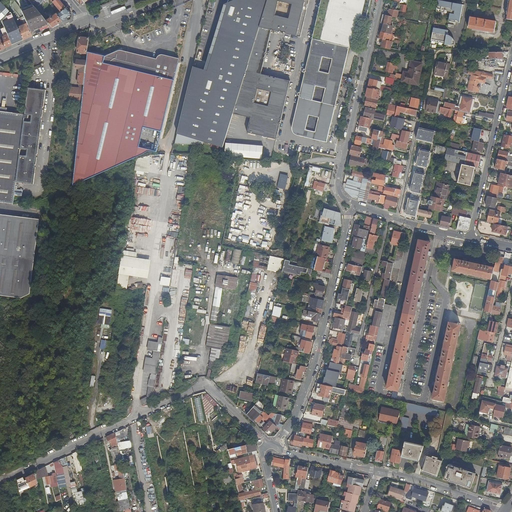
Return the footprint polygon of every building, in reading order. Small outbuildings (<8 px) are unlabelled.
[(11,13),(17,27),(26,23),(21,10),(20,9),(19,6),(13,0),(5,0),(2,4),(11,13)] [(29,0),(32,4),(33,5),(45,20),(48,24),(51,28),(51,27),(58,23),(71,14),(59,0),(29,0)] [(118,0),(116,0),(100,4),(101,8),(119,3),(118,0)] [(205,80),(191,76),(175,144),(199,145),(239,0),(229,0),(229,1),(228,5),(210,63),(205,80)] [(234,113),(266,6),(261,4),(247,0),(246,0),(239,0),(199,145),(204,145),(204,142),(223,147),(233,113),(234,113)] [(267,0),(266,6),(234,113),(251,117),(247,132),(277,139),(291,80),(261,73),(272,29),(301,36),(309,0),(267,0)] [(322,0),(313,39),(350,47),(354,48),(364,0),(322,0)] [(462,5),(438,0),(436,11),(449,13),(448,21),(459,23),(460,16),(460,15),(459,15),(459,14),(460,14),(462,5)] [(4,28),(11,45),(22,40),(17,27),(11,13),(2,4),(1,3),(0,2),(0,19),(1,21),(4,28)] [(48,24),(45,20),(33,5),(21,10),(26,23),(30,32),(33,30),(48,24)] [(397,18),(398,11),(389,9),(388,15),(392,16),(397,18)] [(391,22),(392,16),(388,15),(382,14),(380,23),(383,23),(387,24),(392,26),(393,26),(394,23),(391,22)] [(468,28),(494,32),(496,21),(470,17),(468,28)] [(17,27),(22,40),(32,36),(30,32),(26,23),(17,27)] [(382,29),(382,32),(388,33),(392,34),(392,31),(391,31),(392,26),(387,24),(383,23),(382,28),(382,29)] [(433,27),(430,42),(438,42),(444,42),(444,43),(445,45),(455,45),(455,43),(455,42),(455,40),(454,38),(452,37),(450,35),(448,35),(447,35),(448,30),(433,27)] [(4,36),(0,37),(0,41),(3,48),(11,45),(4,28),(1,29),(4,36)] [(381,32),(379,39),(383,39),(392,42),(393,35),(392,34),(388,33),(382,32),(381,32)] [(88,44),(89,38),(80,37),(78,52),(87,53),(88,44)] [(337,102),(350,47),(313,39),(306,68),(305,68),(304,71),(305,72),(301,92),(299,91),(299,95),(300,95),(292,127),(292,128),(293,129),(293,131),(294,132),(296,134),(297,134),(328,142),(336,105),(339,106),(340,103),(337,102)] [(382,43),(382,44),(381,47),(398,51),(398,49),(391,47),(392,42),(383,39),(382,43)] [(88,44),(87,53),(86,61),(84,84),(82,96),(81,103),(72,186),(136,157),(135,156),(139,141),(138,141),(140,135),(142,128),(161,133),(160,140),(177,65),(159,61),(158,61),(157,61),(156,62),(155,63),(152,76),(124,69),(126,58),(127,57),(125,54),(124,53),(122,52),(121,52),(119,52),(105,56),(87,52),(88,44)] [(210,63),(195,59),(191,76),(205,80),(210,63)] [(84,84),(86,61),(77,60),(77,69),(80,69),(78,84),(80,84),(84,84)] [(394,68),(397,69),(398,64),(388,61),(386,71),(392,73),(394,68)] [(403,74),(396,73),(395,75),(395,79),(394,80),(401,81),(401,82),(418,85),(422,63),(411,61),(408,72),(403,71),(403,74)] [(434,74),(447,76),(449,69),(450,64),(437,61),(434,74)] [(468,69),(469,68),(464,67),(463,72),(492,79),(493,75),(476,71),(468,69)] [(478,87),(480,77),(470,74),(469,76),(471,76),(469,85),(471,85),(469,92),(476,94),(477,87),(478,87)] [(379,85),(380,85),(380,81),(370,79),(368,87),(378,89),(379,85)] [(82,96),(84,84),(80,84),(79,88),(70,87),(69,99),(77,100),(77,103),(81,103),(82,96)] [(368,87),(366,96),(367,97),(378,99),(380,89),(378,89),(368,87)] [(45,90),(29,88),(25,115),(12,204),(13,204),(16,182),(34,184),(45,90)] [(46,90),(45,90),(34,184),(46,90)] [(460,107),(459,106),(456,106),(456,105),(445,102),(444,107),(452,109),(455,110),(464,112),(472,114),(475,99),(461,96),(460,103),(461,103),(460,107)] [(376,107),(378,99),(367,97),(365,105),(376,107)] [(418,108),(420,99),(412,98),(411,102),(410,107),(418,108)] [(440,107),(441,102),(425,98),(422,110),(439,114),(439,112),(440,107)] [(415,115),(417,110),(407,108),(392,104),(389,104),(387,114),(398,117),(399,112),(415,115)] [(366,107),(364,116),(372,118),(384,121),(385,115),(374,112),(375,109),(366,107)] [(450,117),(452,109),(444,107),(440,107),(439,112),(445,113),(444,115),(445,116),(450,117)] [(511,111),(509,111),(509,109),(506,109),(504,108),(503,111),(508,112),(506,120),(511,121),(511,111)] [(463,116),(464,112),(455,110),(453,123),(454,123),(454,121),(464,124),(466,117),(463,116)] [(0,111),(0,181),(8,113),(0,111)] [(18,114),(15,113),(8,113),(0,181),(0,202),(12,204),(25,115),(18,114)] [(369,128),(372,118),(364,116),(361,116),(359,126),(368,128),(369,128)] [(404,119),(393,116),(391,128),(401,130),(403,122),(404,119)] [(460,136),(462,125),(458,124),(457,125),(455,124),(454,129),(452,129),(451,134),(455,135),(460,136)] [(482,129),(474,128),(471,140),(474,141),(479,142),(482,129)] [(374,129),(372,139),(381,141),(382,137),(383,132),(383,131),(374,129)] [(408,141),(410,132),(403,130),(402,136),(394,134),(393,139),(397,140),(402,141),(402,140),(408,141)] [(511,144),(511,136),(503,134),(501,147),(509,148),(510,145),(511,146),(511,144)] [(355,143),(370,146),(371,142),(372,139),(357,135),(355,143)] [(375,143),(373,150),(378,151),(379,148),(380,144),(381,141),(372,139),(371,142),(375,143)] [(384,145),(380,144),(379,148),(382,148),(385,149),(386,148),(393,150),(394,146),(392,145),(392,141),(385,140),(384,145)] [(407,149),(408,143),(402,141),(397,140),(396,146),(407,149)] [(482,153),(484,143),(479,142),(474,141),(472,150),(482,153)] [(448,142),(446,147),(447,147),(454,149),(458,150),(460,144),(448,142)] [(227,143),(226,155),(264,156),(264,145),(227,143)] [(364,150),(365,148),(352,145),(350,154),(352,155),(360,156),(361,149),(364,150)] [(440,150),(442,151),(446,152),(447,147),(446,147),(436,145),(434,153),(441,154),(441,152),(440,152),(440,150)] [(481,155),(458,150),(454,149),(447,147),(446,152),(445,159),(451,161),(462,164),(475,167),(478,168),(481,155)] [(381,158),(377,157),(376,160),(395,164),(400,165),(401,162),(396,161),(396,159),(394,159),(390,158),(391,152),(382,150),(381,158)] [(499,150),(497,159),(506,161),(508,162),(511,162),(511,156),(510,156),(510,154),(508,152),(499,150)] [(419,154),(413,152),(412,155),(402,202),(413,204),(410,217),(415,219),(416,214),(417,209),(428,159),(418,157),(419,154)] [(364,165),(365,158),(360,156),(352,155),(351,158),(350,158),(350,160),(351,161),(350,164),(356,166),(356,163),(364,165)] [(138,156),(135,171),(166,175),(167,171),(162,171),(162,167),(150,165),(151,158),(138,156)] [(506,165),(506,161),(497,159),(495,168),(504,170),(506,165)] [(398,178),(399,173),(401,165),(400,165),(395,164),(392,176),(398,178)] [(471,185),(475,167),(462,164),(458,181),(457,181),(457,182),(471,185)] [(355,171),(354,176),(359,177),(372,180),(372,179),(373,177),(365,175),(365,173),(355,171)] [(385,175),(374,172),(373,176),(376,177),(376,180),(372,179),(372,180),(371,183),(383,186),(385,175)] [(509,188),(511,175),(504,174),(502,179),(501,179),(499,185),(509,188)] [(348,180),(345,191),(351,197),(367,203),(369,194),(370,191),(370,188),(371,183),(372,180),(359,177),(358,182),(348,180)] [(220,182),(199,178),(189,236),(194,237),(193,241),(210,244),(220,182)] [(315,181),(313,189),(325,192),(326,184),(315,181)] [(437,183),(434,197),(436,197),(445,199),(446,199),(450,185),(437,183)] [(489,196),(497,198),(500,186),(491,184),(489,196)] [(401,189),(385,186),(385,187),(379,186),(378,191),(384,193),(383,194),(399,198),(400,196),(398,196),(398,194),(400,195),(401,189)] [(374,192),(370,191),(369,194),(367,203),(370,204),(371,200),(377,201),(376,203),(384,205),(386,196),(380,195),(381,193),(374,192)] [(459,194),(457,202),(459,202),(463,204),(464,204),(466,196),(459,194)] [(388,210),(389,205),(396,207),(398,199),(386,196),(384,205),(383,208),(388,210)] [(497,198),(488,196),(487,200),(486,206),(495,208),(497,198)] [(442,211),(445,199),(436,197),(433,209),(442,211)] [(149,212),(150,207),(139,203),(137,209),(149,212)] [(467,205),(466,211),(468,211),(467,217),(471,218),(474,206),(467,205)] [(428,212),(417,209),(416,214),(418,215),(431,218),(433,210),(428,208),(428,212)] [(466,211),(462,210),(451,208),(447,213),(460,216),(467,217),(468,211),(466,211)] [(337,212),(334,211),(331,210),(328,210),(326,223),(341,227),(341,213),(337,212)] [(490,210),(488,222),(494,224),(498,224),(500,212),(498,211),(490,210)] [(0,215),(0,296),(18,299),(20,298),(31,220),(0,215)] [(373,218),(371,217),(366,215),(364,225),(368,226),(371,227),(373,218)] [(442,216),(440,225),(450,227),(452,218),(442,216)] [(459,220),(458,222),(457,229),(466,231),(469,229),(471,218),(467,217),(460,216),(459,220)] [(374,235),(378,219),(373,218),(371,227),(370,234),(374,235)] [(371,227),(368,226),(364,225),(363,227),(363,229),(359,228),(360,225),(355,224),(352,236),(355,237),(357,237),(363,239),(368,240),(370,234),(371,227)] [(506,235),(508,227),(494,224),(493,232),(506,235)] [(334,228),(325,226),(321,243),(324,244),(325,241),(331,242),(333,235),(333,234),(334,228)] [(391,243),(397,245),(398,245),(400,239),(401,233),(394,231),(391,243)] [(377,241),(378,236),(377,235),(375,235),(374,235),(370,234),(368,240),(366,249),(365,253),(374,255),(375,249),(374,249),(376,241),(377,241)] [(354,252),(352,257),(359,259),(364,260),(365,253),(366,249),(368,240),(363,239),(357,237),(355,237),(354,240),(352,240),(352,243),(353,243),(352,247),(360,249),(361,250),(360,254),(354,252)] [(431,252),(428,252),(430,242),(419,240),(387,388),(386,390),(398,393),(401,378),(403,379),(404,375),(402,375),(406,356),(408,356),(409,353),(406,353),(412,327),(415,328),(415,324),(413,324),(417,305),(419,306),(420,302),(417,302),(423,277),(425,278),(426,274),(423,274),(428,255),(430,256),(431,252)] [(327,258),(330,247),(319,244),(316,256),(327,258)] [(405,250),(398,248),(389,286),(396,287),(405,250)] [(235,249),(231,262),(239,264),(242,251),(235,249)] [(267,269),(270,256),(269,256),(256,253),(253,266),(258,267),(267,269)] [(271,256),(268,270),(279,273),(283,259),(271,256)] [(323,272),(326,258),(318,256),(315,270),(316,270),(323,272)] [(504,257),(497,256),(494,268),(493,271),(498,272),(501,262),(503,263),(504,257)] [(150,262),(121,258),(116,295),(127,290),(129,277),(147,280),(150,262)] [(453,271),(491,279),(493,271),(494,268),(486,266),(487,263),(483,262),(483,265),(466,262),(467,259),(464,258),(463,261),(455,259),(453,271)] [(284,259),(282,271),(302,275),(303,272),(306,273),(310,274),(312,269),(289,264),(290,261),(284,259)] [(383,273),(382,278),(385,279),(390,280),(391,275),(393,264),(388,263),(388,262),(383,260),(382,266),(387,267),(385,274),(383,273)] [(352,273),(360,275),(361,269),(362,267),(349,264),(348,270),(352,271),(352,273)] [(361,269),(360,275),(359,279),(369,281),(372,271),(368,271),(369,267),(362,265),(362,267),(361,269)] [(504,270),(502,269),(500,275),(506,276),(511,277),(511,274),(511,267),(505,265),(504,270)] [(227,350),(238,279),(219,275),(208,346),(227,350)] [(504,288),(506,276),(500,275),(498,282),(498,286),(499,286),(497,296),(501,297),(503,287),(504,288)] [(170,286),(171,278),(162,277),(161,285),(170,286)] [(352,283),(352,281),(345,279),(341,294),(339,294),(337,303),(346,305),(352,307),(353,305),(356,291),(352,290),(354,284),(352,283)] [(375,299),(373,307),(377,308),(383,309),(385,299),(390,280),(385,279),(381,298),(379,297),(378,300),(375,299)] [(169,298),(175,299),(178,283),(172,281),(169,298)] [(491,281),(484,311),(491,313),(493,306),(498,286),(498,282),(491,281)] [(255,283),(250,282),(247,298),(253,299),(257,284),(255,283)] [(325,287),(318,285),(319,284),(314,283),(314,284),(316,289),(314,293),(309,292),(309,295),(308,297),(312,298),(324,301),(325,297),(323,297),(325,287)] [(357,306),(358,301),(359,299),(361,299),(363,290),(357,288),(356,291),(353,305),(357,306)] [(324,301),(312,298),(310,308),(316,309),(315,312),(321,314),(324,301)] [(392,305),(385,303),(376,341),(383,343),(392,305)] [(346,305),(344,315),(343,317),(343,319),(345,319),(349,320),(350,318),(351,311),(352,307),(346,305)] [(281,308),(274,306),(272,315),(279,316),(281,308)] [(496,306),(493,306),(491,313),(499,315),(501,308),(496,306)] [(374,318),(372,325),(379,327),(383,309),(377,308),(374,318)] [(99,324),(111,325),(112,310),(100,309),(99,324)] [(311,320),(319,322),(321,314),(315,312),(305,310),(304,315),(312,316),(311,320)] [(356,327),(359,313),(351,311),(350,318),(349,320),(349,323),(347,331),(360,334),(361,328),(356,327)] [(349,320),(345,319),(343,319),(336,317),(333,327),(334,327),(333,330),(342,333),(345,322),(349,323),(349,320)] [(489,321),(487,331),(495,333),(496,333),(498,323),(489,321)] [(460,324),(460,323),(458,322),(458,324),(449,322),(447,332),(445,331),(444,335),(446,335),(441,357),(439,356),(438,360),(441,360),(436,382),(433,381),(433,385),(435,385),(432,398),(433,398),(432,401),(443,403),(444,401),(461,324),(460,324)] [(315,327),(307,325),(302,323),(300,334),(306,336),(306,337),(312,338),(315,327)] [(379,328),(374,327),(372,334),(370,334),(368,333),(366,340),(370,340),(373,341),(373,344),(375,345),(379,328)] [(492,342),(495,333),(487,331),(480,329),(477,339),(492,342)] [(343,346),(343,347),(340,358),(345,359),(350,360),(351,355),(354,356),(356,349),(350,347),(353,335),(359,337),(360,334),(347,331),(346,334),(343,346)] [(329,342),(327,342),(327,343),(342,347),(345,335),(341,334),(340,340),(339,342),(331,340),(330,340),(329,342)] [(303,341),(304,338),(299,337),(298,340),(303,341),(301,348),(296,346),(295,350),(299,351),(310,354),(312,342),(303,341)] [(144,372),(157,374),(163,338),(159,338),(159,343),(150,342),(149,350),(155,351),(154,360),(147,359),(144,372)] [(101,340),(100,349),(108,350),(110,341),(101,340)] [(362,353),(360,362),(370,365),(375,345),(373,344),(370,343),(368,350),(367,349),(366,354),(365,354),(362,353)] [(481,358),(487,359),(491,360),(492,356),(488,355),(490,344),(484,343),(481,358)] [(335,349),(332,362),(339,364),(339,363),(340,358),(343,347),(337,346),(336,350),(335,349)] [(292,363),(295,350),(290,349),(287,362),(292,363)] [(481,358),(478,371),(487,373),(487,370),(491,371),(492,365),(486,363),(487,359),(481,358)] [(505,377),(508,366),(498,364),(495,375),(505,377)] [(354,367),(349,365),(346,378),(353,380),(356,370),(353,369),(354,367)] [(296,377),(296,379),(301,380),(303,372),(305,372),(306,367),(301,366),(300,369),(298,369),(297,375),(295,374),(295,376),(295,377),(296,377)] [(326,381),(332,383),(333,379),(335,380),(337,372),(335,371),(336,369),(335,368),(329,367),(326,381)] [(477,377),(474,393),(478,394),(481,382),(482,383),(482,379),(483,378),(477,377)] [(291,393),(294,381),(284,378),(281,391),(291,393)] [(143,405),(153,400),(153,398),(154,389),(156,381),(151,380),(148,397),(141,401),(143,405)] [(332,392),(345,395),(346,389),(343,389),(336,387),(334,387),(318,383),(316,393),(322,395),(322,396),(330,398),(332,392)] [(348,414),(353,391),(349,390),(346,389),(345,395),(342,409),(339,421),(338,427),(344,428),(353,430),(355,421),(346,419),(347,419),(348,414)] [(248,392),(241,391),(239,397),(247,399),(248,392)] [(237,421),(209,393),(158,415),(162,438),(147,440),(159,511),(227,511),(210,436),(237,421)] [(286,409),(288,398),(278,395),(276,406),(286,409)] [(511,395),(510,398),(511,398),(511,399),(503,397),(502,401),(507,403),(511,403),(511,395)] [(496,404),(482,400),(479,411),(489,413),(490,411),(490,408),(495,409),(496,404)] [(322,417),(324,405),(317,403),(311,402),(310,409),(312,410),(311,414),(322,417)] [(404,409),(436,417),(438,410),(406,403),(404,409)] [(506,407),(506,406),(496,404),(495,409),(494,411),(493,416),(497,417),(498,416),(499,416),(503,417),(506,407)] [(247,415),(252,408),(249,408),(237,405),(247,415)] [(262,412),(255,405),(252,408),(247,415),(253,422),(255,419),(262,412)] [(400,412),(381,408),(379,419),(397,423),(400,412)] [(264,413),(263,412),(262,412),(255,419),(259,422),(263,418),(265,420),(264,422),(267,424),(270,421),(276,414),(271,413),(268,415),(265,412),(264,413)] [(447,412),(438,449),(445,451),(446,451),(450,433),(454,413),(447,412)] [(151,428),(143,430),(145,439),(157,436),(153,414),(148,416),(151,428)] [(282,415),(276,414),(270,421),(272,422),(274,423),(281,429),(283,426),(280,423),(281,419),(282,417),(282,415)] [(409,418),(403,417),(400,429),(406,431),(409,418)] [(328,419),(328,421),(327,425),(335,426),(338,427),(339,421),(328,419)] [(144,452),(147,452),(145,439),(143,430),(141,420),(138,422),(139,432),(138,432),(142,453),(144,452)] [(271,423),(272,422),(270,421),(267,424),(269,426),(267,427),(272,432),(276,427),(271,423)] [(304,423),(302,432),(305,433),(311,434),(313,425),(307,423),(304,423)] [(471,424),(468,437),(478,439),(479,435),(478,435),(480,427),(471,424)] [(124,438),(123,429),(116,432),(117,440),(124,438)] [(357,442),(368,445),(370,434),(370,432),(360,430),(357,442)] [(294,444),(302,446),(303,445),(304,438),(304,436),(305,433),(302,432),(298,431),(297,436),(296,436),(294,444)] [(112,447),(118,443),(117,440),(116,432),(106,437),(108,441),(109,441),(112,447)] [(318,446),(330,449),(331,444),(333,437),(321,434),(318,446)] [(379,443),(386,445),(388,438),(381,436),(379,443)] [(314,440),(304,438),(303,445),(312,447),(314,440)] [(458,439),(456,449),(466,452),(467,447),(468,447),(470,441),(458,439)] [(334,445),(331,444),(330,449),(330,452),(338,454),(340,446),(341,442),(335,441),(334,445)] [(354,455),(365,457),(365,456),(368,445),(357,442),(354,455)] [(424,446),(405,442),(403,452),(402,457),(420,461),(424,446)] [(216,457),(228,447),(227,443),(215,453),(216,457)] [(237,455),(258,451),(256,443),(228,449),(231,460),(237,459),(237,455)] [(80,458),(93,455),(92,452),(91,444),(78,450),(80,458)] [(498,457),(503,458),(503,457),(504,457),(509,458),(511,448),(501,445),(498,457)] [(348,448),(340,446),(338,454),(346,456),(348,448)] [(117,463),(121,462),(119,447),(113,448),(114,452),(115,452),(117,463)] [(82,486),(85,485),(80,458),(78,450),(72,454),(75,457),(78,474),(82,486)] [(383,451),(378,450),(377,454),(376,461),(377,461),(377,462),(380,463),(381,462),(382,462),(385,450),(383,450),(383,451)] [(391,461),(400,463),(402,457),(403,452),(393,450),(391,461)] [(97,451),(92,452),(93,455),(96,472),(103,470),(99,451),(97,451)] [(442,462),(448,464),(451,458),(464,462),(464,461),(483,468),(484,467),(485,459),(446,451),(445,451),(444,456),(442,461),(442,462)] [(258,465),(255,454),(237,459),(231,460),(232,465),(236,464),(238,472),(245,470),(246,472),(251,470),(251,469),(258,467),(257,465),(258,465)] [(423,470),(437,475),(442,462),(442,461),(437,459),(438,458),(432,456),(432,458),(427,456),(423,470)] [(60,465),(66,462),(65,457),(54,462),(56,473),(58,482),(59,486),(61,495),(62,499),(63,504),(64,511),(70,511),(62,474),(60,465)] [(284,476),(289,476),(289,466),(290,459),(286,458),(285,460),(273,457),(272,464),(284,467),(284,476)] [(476,474),(448,464),(448,466),(447,466),(447,467),(448,467),(444,477),(472,487),(473,483),(476,484),(479,476),(476,475),(476,474)] [(121,479),(114,480),(116,492),(118,492),(126,490),(124,478),(125,478),(122,465),(116,466),(115,466),(116,471),(117,470),(118,473),(120,472),(121,479)] [(229,476),(234,472),(232,465),(230,465),(230,470),(229,471),(228,470),(227,471),(227,472),(222,476),(223,480),(227,485),(233,481),(229,476)] [(499,465),(497,476),(508,479),(511,468),(499,465)] [(299,485),(298,490),(304,491),(305,484),(308,468),(299,466),(298,473),(296,472),(297,468),(289,466),(289,476),(289,478),(296,479),(296,476),(302,477),(300,485),(299,485)] [(47,475),(44,467),(36,471),(37,478),(47,475)] [(320,478),(321,476),(322,471),(322,469),(312,467),(310,476),(320,478)] [(331,470),(330,471),(327,480),(333,482),(337,483),(340,475),(340,474),(335,473),(335,471),(331,470)] [(55,483),(58,482),(56,473),(53,474),(54,475),(47,477),(48,485),(51,484),(53,483),(55,482),(55,483)] [(38,483),(36,474),(27,478),(31,487),(38,483)] [(237,474),(234,475),(237,485),(241,484),(245,483),(243,475),(239,475),(238,474),(237,474)] [(340,487),(344,476),(340,475),(337,483),(333,482),(333,485),(340,487)] [(349,476),(347,483),(361,486),(362,486),(363,487),(364,481),(363,479),(357,478),(357,479),(355,479),(355,478),(349,476)] [(28,487),(24,477),(18,480),(20,491),(28,487)] [(264,487),(262,478),(252,481),(252,485),(255,484),(257,489),(264,487)] [(489,481),(487,492),(500,495),(503,484),(489,481)] [(81,511),(75,482),(72,482),(72,483),(74,493),(77,511),(81,511)] [(349,487),(348,492),(358,494),(359,495),(360,495),(361,492),(359,491),(361,486),(347,483),(346,487),(349,487)] [(118,511),(113,485),(100,488),(104,511),(118,511)] [(260,489),(239,494),(239,495),(241,503),(243,502),(243,499),(253,497),(253,500),(269,497),(268,493),(261,494),(260,489)] [(289,506),(287,511),(296,511),(297,508),(298,499),(298,490),(295,489),(294,505),(291,504),(290,506),(289,506)] [(126,510),(126,511),(131,511),(127,490),(126,490),(118,492),(121,511),(124,510),(126,510)] [(310,494),(311,492),(308,492),(304,491),(298,490),(298,499),(316,503),(317,499),(317,496),(310,494)] [(404,492),(397,490),(394,498),(399,500),(401,501),(404,492)] [(412,493),(409,492),(408,494),(406,499),(410,500),(411,497),(419,500),(421,494),(413,491),(412,493)] [(346,496),(345,501),(355,503),(357,503),(358,500),(357,500),(358,494),(348,492),(345,492),(344,495),(346,496)] [(384,496),(376,494),(375,498),(381,500),(378,509),(387,511),(388,511),(391,503),(387,502),(387,500),(383,499),(384,496)] [(316,503),(313,511),(318,511),(319,510),(327,511),(329,502),(317,499),(316,503)] [(354,511),(355,511),(355,509),(354,508),(355,503),(345,501),(342,500),(341,504),(344,504),(343,509),(344,510),(354,511)] [(265,511),(264,503),(254,504),(255,511),(265,511)] [(443,507),(442,510),(441,511),(452,511),(455,507),(450,505),(451,505),(446,503),(444,507),(443,507)]
